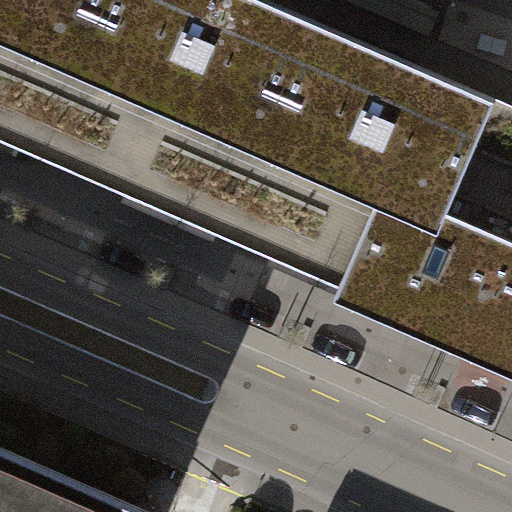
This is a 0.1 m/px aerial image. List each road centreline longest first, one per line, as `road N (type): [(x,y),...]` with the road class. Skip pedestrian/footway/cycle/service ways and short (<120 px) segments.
road 1 (tertiary): [(249,418),(223,366),(0,270)]
road 2 (tertiary): [(0,333),(201,419),(249,418)]
road 3 (tertiary): [(471,511),(249,418)]
